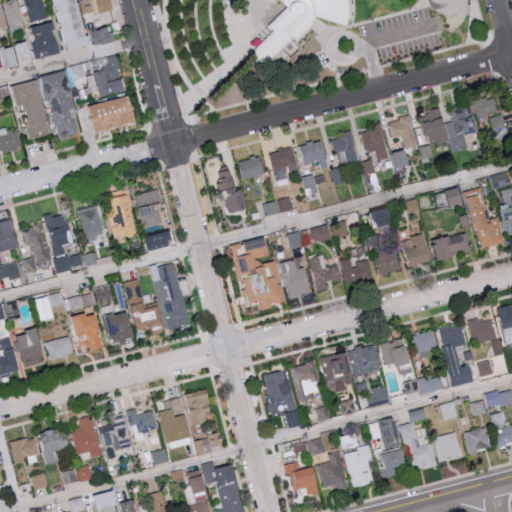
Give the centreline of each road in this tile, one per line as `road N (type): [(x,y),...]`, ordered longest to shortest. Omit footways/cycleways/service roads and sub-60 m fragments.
road 1 (residential): [(270,511),(134,0)]
road 2 (residential): [(0,410),(511,274)]
road 3 (residential): [(0,192),(511,57)]
road 4 (residential): [(386,511),(511,479)]
